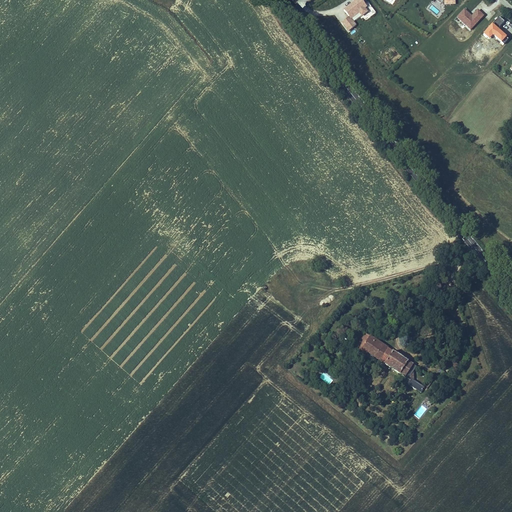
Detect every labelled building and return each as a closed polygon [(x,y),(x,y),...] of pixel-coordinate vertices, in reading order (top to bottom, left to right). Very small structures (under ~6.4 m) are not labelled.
[(365,21),(376,14),(368,2),(364,5),(361,0),(356,0),(343,9),(348,18),(341,22),(348,33),(357,26),(354,22),(361,17),(365,21)] [(478,10),(471,16),(464,9),(456,18),(471,32),(485,17),(478,10)] [(498,18),(494,24),(500,27),(504,21),(498,18)] [(486,33),(504,45),(508,39),(491,26),(486,33)] [(379,362),(387,350),(368,337),(357,352),(373,363),(375,360),(379,362)] [(407,361),(387,350),(379,362),(398,374),(407,361)] [(414,375),(418,369),(407,361),(398,374),(401,376),(411,382),(409,385),(423,395),(428,388),(417,381),(414,375)] [(457,365),(453,362),(448,369),(453,371),(457,365)] [(434,379),(418,369),(414,375),(417,381),(428,388),(434,379)] [(325,374),(321,378),(329,385),(332,381),(325,374)]
